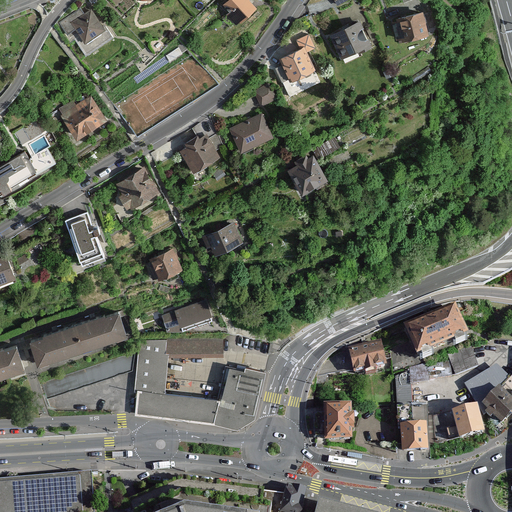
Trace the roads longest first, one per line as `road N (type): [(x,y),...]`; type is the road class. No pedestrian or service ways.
road 1 (residential): [(0,235),(222,90),(292,0)]
road 2 (motorway): [(511,241),(305,341),(275,385),(267,433)]
road 3 (motorway): [(288,440),(303,374),(337,338),(452,293),(511,294)]
road 4 (primary): [(491,465),(407,477),(321,464),(291,448)]
road 5 (residential): [(156,443),(121,421),(0,423)]
road 6 (primary): [(0,454),(156,443)]
road 7 (residential): [(66,0),(0,103)]
